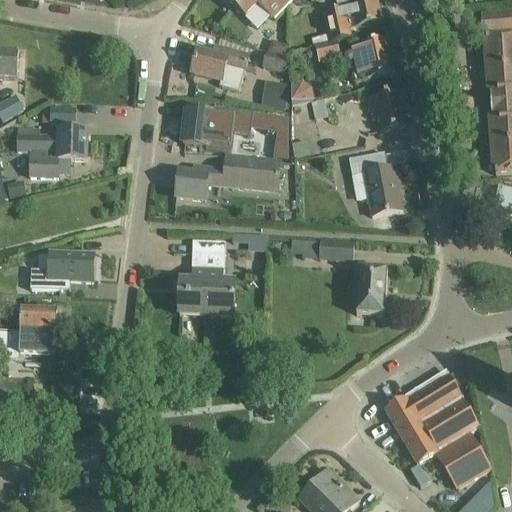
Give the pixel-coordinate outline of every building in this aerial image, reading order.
[(229,0),(227,2),(242,16),(247,21),(256,30),(269,17),(275,22),(295,1),(294,0),(229,0)] [(314,49),(331,45),(358,39),(356,32),(383,25),(377,0),(337,0),(336,0),(339,12),(324,15),(329,37),(312,41),(314,49)] [(511,13),(485,16),(486,39),(496,177),(511,176),(511,13)] [(347,51),(354,86),(375,82),(395,77),(387,42),(367,47),(347,51)] [(324,66),(339,62),(335,45),(319,48),(324,66)] [(198,53),(192,76),(224,85),(223,88),(240,93),(245,75),(250,60),(235,56),(216,50),(214,57),(198,53)] [(0,81),(18,82),(18,76),(19,56),(0,54),(0,81)] [(289,63),(287,62),(267,56),(262,71),(284,78),(289,63)] [(268,97),(266,110),(286,113),(291,87),(270,84),(268,97)] [(304,84),(291,87),(292,108),(316,103),(313,91),(304,84)] [(377,99),(369,101),(374,123),(380,122),(383,134),(387,133),(407,129),(399,94),(379,98),(377,99)] [(458,97),(453,98),(455,113),(460,112),(474,111),(473,103),(472,95),(458,97)] [(16,98),(0,106),(0,120),(3,126),(25,114),(16,98)] [(311,106),(315,124),(329,121),(324,102),(311,106)] [(76,112),(52,111),(51,127),(75,128),(76,112)] [(187,113),(183,146),(203,149),(208,149),(208,153),(231,155),(233,134),(251,136),(253,116),(232,114),(212,111),(212,113),(211,116),(187,113)] [(275,147),(289,148),(289,120),(267,118),(265,134),(277,135),(275,147)] [(87,134),(67,134),(59,134),(59,139),(40,139),(40,133),(19,133),(18,156),(30,156),(29,181),(59,181),(59,162),(86,163),(87,134)] [(397,170),(388,172),(385,156),(349,162),(353,180),(357,205),(369,202),(372,220),(403,214),(398,188),(401,187),(397,170)] [(227,160),(225,174),(195,171),(194,176),(179,175),(176,201),(196,203),(206,203),(207,189),(279,195),(282,166),(227,160)] [(24,184),(7,187),(10,203),(27,200),(24,184)] [(511,191),(499,188),(493,210),(511,214),(511,191)] [(267,251),(268,239),(234,237),(233,245),(248,247),(248,250),(267,251)] [(181,284),(179,318),(207,319),(208,275),(222,275),(224,275),(225,246),(193,244),(192,274),(195,274),(194,284),(181,284)] [(320,247),(319,263),(353,265),(354,248),(320,247)] [(32,273),(31,293),(70,295),(71,286),(93,287),(94,257),(51,255),(51,274),(32,273)] [(359,272),(358,297),(357,317),(385,319),(388,273),(359,272)] [(235,286),(221,285),(222,275),(208,275),(207,319),(233,320),(235,286)] [(0,334),(0,363),(20,365),(20,358),(54,359),(55,336),(57,336),(58,317),(38,315),(22,315),(21,335),(0,334)] [(408,404),(406,401),(385,414),(418,468),(437,457),(470,437),(481,430),(459,393),(449,376),(448,377),(449,379),(408,404)] [(470,437),(437,457),(458,492),(475,481),(490,472),(470,437)] [(420,468),(411,473),(421,490),(430,485),(420,468)] [(351,511),(358,505),(328,476),(304,500),(316,511),(351,511)] [(482,511),(483,511),(492,502),(483,494),(467,511),(482,511)]
